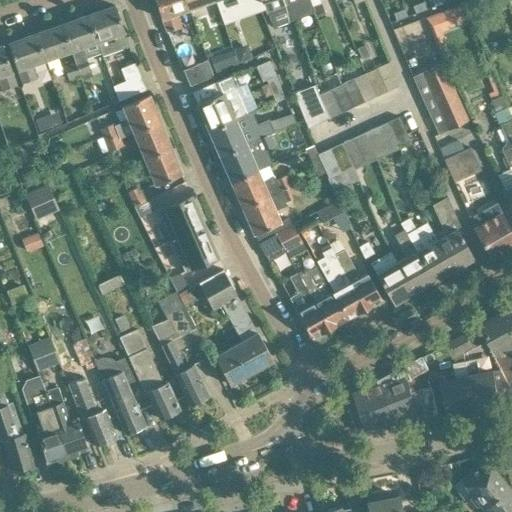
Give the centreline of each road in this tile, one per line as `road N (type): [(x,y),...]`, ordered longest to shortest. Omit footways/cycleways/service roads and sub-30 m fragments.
road 1 (residential): [(132,0),(226,236),(312,390)]
road 2 (tertiary): [(287,439),(307,457),(329,457),(511,423)]
road 3 (tertiary): [(511,276),(312,390)]
road 4 (tertiary): [(151,481),(287,439)]
road 5 (tertiary): [(33,508),(151,481)]
